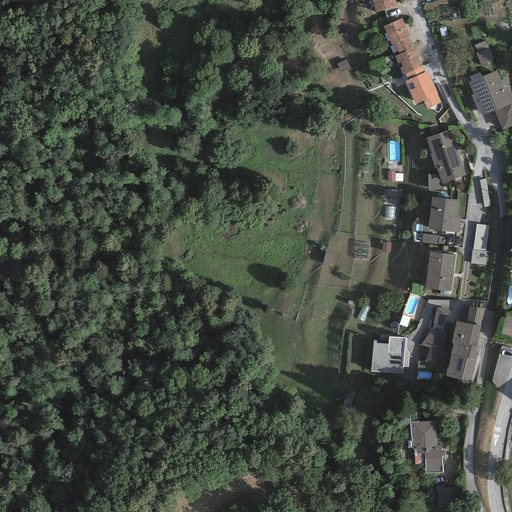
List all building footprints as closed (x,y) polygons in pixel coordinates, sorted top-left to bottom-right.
[(395,0),(371,0),(376,13),(397,7),(395,0)] [(383,26),(391,45),(394,44),(409,37),(401,18),(383,26)] [(399,55),(412,49),(411,46),(413,46),(409,37),(394,44),(399,55)] [(474,45),(477,53),(488,48),(489,48),(486,40),(474,45)] [(477,53),(476,53),(481,67),(493,63),(488,48),(477,53)] [(399,55),(395,57),(403,75),(405,74),(421,67),(412,49),(399,55)] [(408,80),(424,73),(422,67),(421,67),(405,74),(408,80)] [(497,70),(468,82),(482,116),(494,111),(511,104),(511,103),(511,94),(505,78),(501,80),(497,70)] [(438,94),(428,71),(424,73),(408,80),(405,81),(415,104),(423,100),(427,109),(441,102),(437,94),(438,94)] [(511,126),(511,104),(494,111),(502,130),(511,126)] [(466,175),(450,130),(426,138),(442,183),(466,175)] [(438,190),(438,174),(428,175),(428,190),(438,190)] [(486,179),(479,180),(484,207),(491,206),(486,179)] [(459,200),(431,197),(427,229),(459,233),(461,217),(457,216),(459,200)] [(488,226),(476,224),(473,249),(485,251),(488,226)] [(439,236),(423,234),(422,243),(438,245),(438,243),(445,244),(446,238),(439,237),(439,236)] [(487,251),(485,251),(473,249),(472,250),(470,264),(485,265),(487,251)] [(455,255),(430,252),(425,289),(451,292),(455,255)] [(485,309),(469,306),(466,323),(480,326),(482,327),(485,309)] [(449,310),(436,307),(433,324),(443,326),(445,317),(448,317),(449,310)] [(511,337),(511,316),(505,315),(501,335),(511,337)] [(451,343),(454,343),(470,347),(471,345),(476,346),(480,326),(466,323),(456,321),(451,343)] [(443,350),(446,336),(430,331),(421,345),(429,348),(426,360),(442,365),(446,352),(443,350)] [(405,338),(389,337),(388,344),(376,344),(376,341),(373,341),(371,372),(402,374),(403,367),(405,339),(405,338)] [(477,347),(476,346),(471,345),(470,347),(454,343),(446,377),(471,382),(478,351),(476,351),(477,347)] [(437,421),(410,422),(412,450),(416,450),(416,454),(424,453),(425,474),(442,473),(441,445),(438,445),(437,421)] [(436,486),(437,505),(456,504),(455,485),(436,486)]
